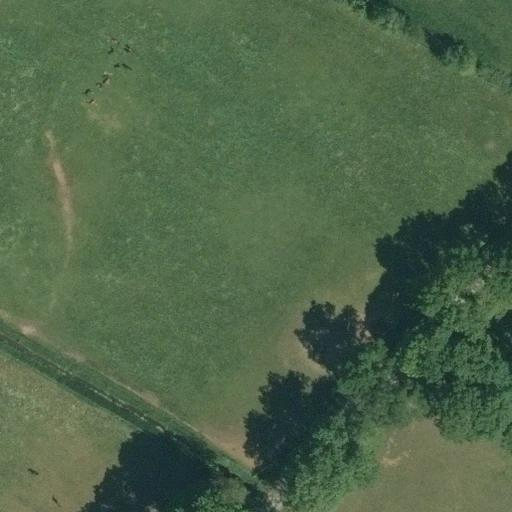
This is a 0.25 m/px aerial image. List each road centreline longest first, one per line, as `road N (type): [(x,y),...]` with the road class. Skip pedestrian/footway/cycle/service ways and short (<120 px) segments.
road 1 (unclassified): [(267,511),(377,377),(511,235)]
road 2 (track): [(377,377),(440,373),(511,386)]
